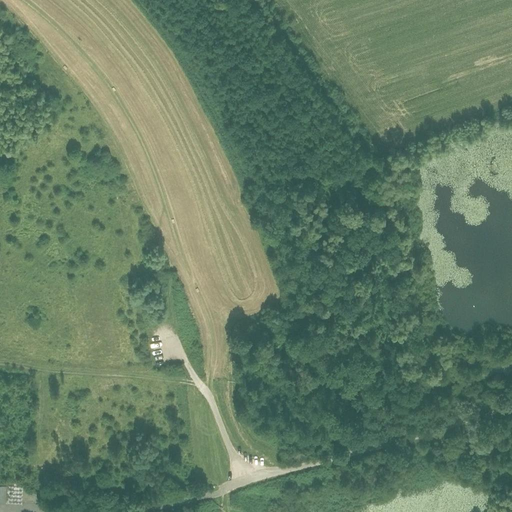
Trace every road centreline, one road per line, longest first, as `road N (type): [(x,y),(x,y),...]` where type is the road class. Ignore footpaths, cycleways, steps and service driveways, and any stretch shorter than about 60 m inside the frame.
road 1 (unclassified): [(243,481),(511,405)]
road 2 (unclassified): [(243,481),(174,338)]
road 3 (unclassified): [(120,511),(208,497),(243,481)]
